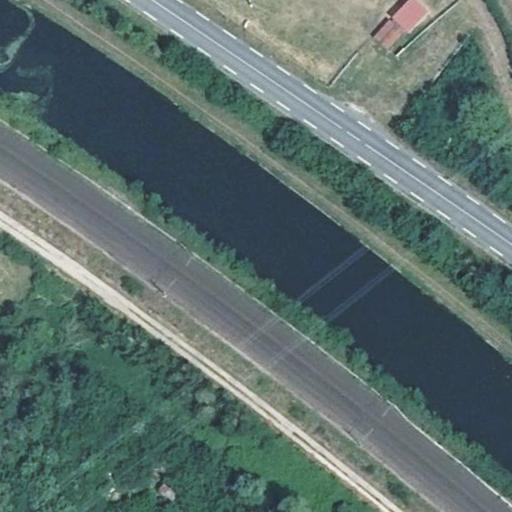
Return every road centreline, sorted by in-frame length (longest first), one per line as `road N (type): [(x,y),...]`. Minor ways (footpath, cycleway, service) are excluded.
road 1 (track): [(391,511),(264,408),(0,216)]
road 2 (secondary): [(511,249),(152,0)]
road 3 (track): [(475,3),(353,135)]
